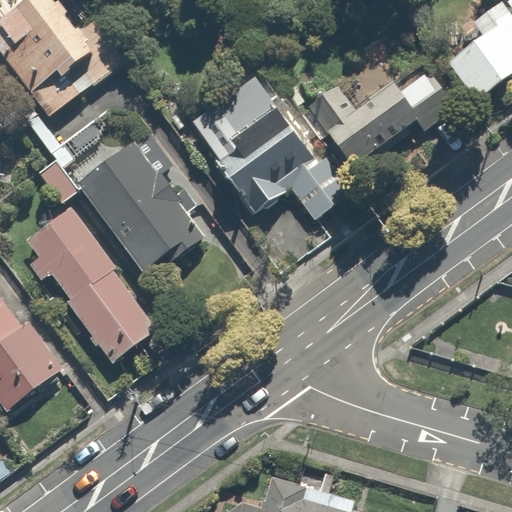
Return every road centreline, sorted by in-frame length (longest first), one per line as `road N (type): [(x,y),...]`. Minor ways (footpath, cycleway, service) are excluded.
road 1 (tertiary): [(511,187),(282,356)]
road 2 (tertiary): [(282,356),(73,511)]
road 3 (unclassified): [(511,453),(328,396),(282,356)]
